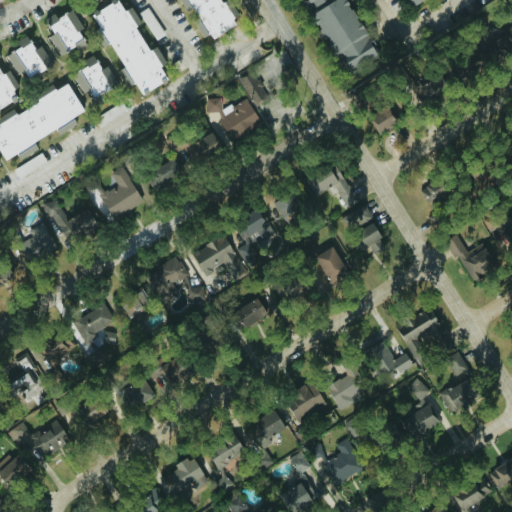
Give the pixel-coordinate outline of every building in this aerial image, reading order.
[(91,15),(138,97),(165,81),(134,26),(139,24),(129,7),(122,11),(116,0),(91,15)] [(181,0),(194,23),(193,23),(199,35),(205,32),(209,39),(234,26),(219,0),(181,0)] [(301,0),(342,76),(375,58),(367,43),(343,0),(301,0)] [(52,34),(47,38),(59,57),(82,41),(76,32),(81,28),(69,10),(55,18),(52,13),(42,20),(52,34)] [(511,45),(502,31),(490,39),(485,31),(474,38),(487,59),(511,45)] [(50,63),(39,46),(33,50),(25,36),(14,42),(18,47),(4,56),(15,74),(20,72),(25,79),(50,63)] [(82,60),(85,68),(71,73),(80,95),(86,92),(89,98),(108,90),(93,55),(82,60)] [(448,83),(462,77),(455,60),(441,67),(448,83)] [(0,107),(15,99),(10,91),(16,87),(7,70),(0,74),(0,107)] [(236,80),(254,107),(267,99),(250,71),(236,80)] [(401,90),(412,107),(439,90),(428,72),(401,90)] [(0,123),(0,157),(2,162),(15,155),(18,160),(36,150),(32,142),(54,130),(57,135),(75,125),(71,117),(81,112),(65,83),(53,90),(50,85),(39,91),(43,97),(13,114),(11,109),(0,115),(3,122),(0,123)] [(246,98),(222,109),(217,97),(201,104),(209,122),(218,118),(228,141),(259,127),(246,98)] [(397,122),(387,106),(367,118),(378,134),(397,122)] [(190,164),(219,150),(211,133),(190,143),(188,139),(180,142),(190,164)] [(180,176),(171,159),(144,174),(153,190),(180,176)] [(356,202),(340,176),(339,177),(331,165),(304,182),(313,196),(327,188),(331,194),(334,191),(345,209),(356,202)] [(109,173),(116,186),(98,195),(111,219),(140,203),(121,167),(109,173)] [(427,207),(447,197),(439,179),(418,189),(427,207)] [(297,212),(292,192),(271,197),(276,217),(297,212)] [(43,218),(50,217),(55,226),(63,224),(72,240),(84,237),(96,230),(95,227),(85,209),(66,220),(56,203),(55,200),(40,204),(43,218)] [(371,220),(361,205),(340,218),(349,233),(371,220)] [(248,246),(271,235),(258,210),(233,222),(244,244),(235,248),(246,269),(257,263),(248,246)] [(29,238),(17,245),(27,264),(55,249),(40,222),(25,231),(29,238)] [(379,240),(372,224),(347,236),(355,251),(379,240)] [(511,226),(502,238),(511,247),(511,226)] [(203,275),(222,263),(230,277),(242,270),(221,234),(190,253),(203,275)] [(444,241),(469,281),(489,268),(479,253),(470,258),(455,234),(444,241)] [(346,275),(331,248),(314,257),(328,284),(346,275)] [(0,257),(0,281),(11,275),(0,258),(0,257)] [(144,275),(157,298),(181,284),(192,305),(205,298),(198,285),(193,288),(175,258),(144,275)] [(275,298),(298,295),(296,280),(272,284),(275,298)] [(139,310),(148,307),(142,292),(119,301),(126,320),(141,314),(139,310)] [(232,311),(242,328),(265,315),(255,298),(232,311)] [(78,341),(113,326),(104,305),(69,320),(78,341)] [(394,327),(412,359),(423,353),(416,340),(424,335),(437,357),(452,349),(428,307),(394,327)] [(31,351),(49,375),(58,368),(53,362),(66,352),(53,335),(31,351)] [(388,377),(411,366),(404,353),(391,359),(383,342),(367,349),(374,363),(379,360),(388,377)] [(445,359),(457,381),(469,375),(457,352),(445,359)] [(191,374),(181,354),(145,371),(150,380),(162,375),(167,385),(191,374)] [(23,374),(4,385),(13,400),(20,396),(24,403),(32,398),(36,405),(43,400),(30,378),(34,376),(25,361),(18,366),(23,374)] [(362,389),(350,370),(323,389),(338,411),(352,401),(350,397),(362,389)] [(123,410),(151,397),(141,377),(113,390),(123,410)] [(427,392),(416,377),(399,389),(412,407),(397,418),(413,440),(439,421),(422,397),(427,392)] [(475,402),(465,380),(437,392),(448,415),(475,402)] [(295,422),(315,411),(320,420),(330,415),(312,383),(282,400),(295,422)] [(84,430),(100,421),(98,417),(105,413),(98,400),(74,413),(84,430)] [(259,443),(283,431),(273,410),(249,422),(259,443)] [(67,442),(55,420),(26,436),(38,458),(67,442)] [(380,436),(387,441),(386,442),(394,447),(402,435),(387,426),(380,436)] [(204,450),(214,469),(243,454),(233,435),(204,450)] [(343,439),(333,445),(338,453),(320,465),(335,488),(364,470),(343,439)] [(288,458),(295,473),(306,468),(298,453),(288,458)] [(29,468),(14,454),(0,470),(0,479),(10,489),(29,468)] [(190,456),(172,467),(174,469),(164,476),(175,493),(202,476),(190,456)] [(489,496),(482,479),(449,492),(456,509),(489,496)] [(276,495),(285,511),(291,511),(315,499),(305,480),(276,495)] [(127,504),(130,511),(164,511),(154,491),(127,504)] [(256,511),(245,511),(237,493),(224,498),(228,511),(276,511),(274,505),(256,511)]
